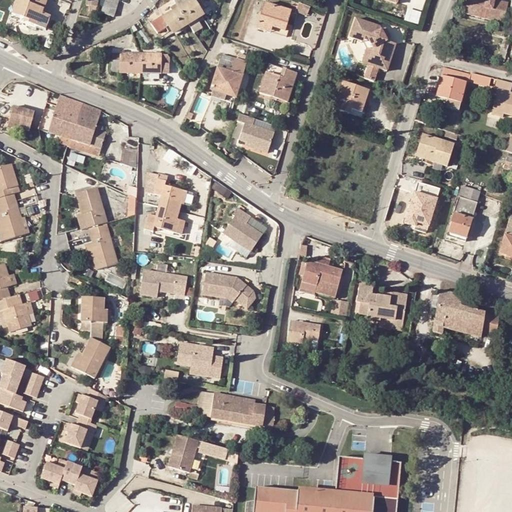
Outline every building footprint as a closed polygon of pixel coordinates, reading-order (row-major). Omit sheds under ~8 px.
[(44,0),(15,0),(11,12),(23,17),(22,19),(44,27),(49,13),(41,10),(44,0)] [(87,9),(96,11),(98,3),(95,2),(95,0),(85,0),(85,1),(89,2),(87,9)] [(173,7),(162,14),(166,19),(168,23),(171,27),(173,29),(189,20),(194,28),(201,23),(196,14),(202,11),(200,9),(198,4),(196,0),(195,0),(184,0),(179,3),(173,7)] [(291,6),(270,0),(263,0),(256,24),(270,28),(271,22),(284,27),(291,6)] [(305,12),(309,3),(300,0),(296,0),(294,8),(305,12)] [(471,0),(469,10),(504,19),(509,0),(471,0)] [(100,8),(113,12),(115,5),(102,1),(100,8)] [(158,29),(168,23),(166,19),(162,14),(151,21),(158,29)] [(357,15),(353,28),(368,33),(374,44),(369,60),(379,64),(387,67),(396,39),(386,36),(386,35),(379,22),(357,15)] [(386,35),(390,33),(383,20),(379,22),(386,35)] [(368,33),(353,28),(351,34),(364,38),(368,45),(363,59),(369,60),(374,44),(368,33)] [(242,57),(246,45),(226,38),(222,51),(242,57)] [(109,58),(109,68),(139,68),(141,50),(118,49),(111,49),(111,58),(109,58)] [(167,51),(141,50),(139,68),(149,69),(148,74),(157,74),(157,69),(166,69),(166,56),(167,56),(167,51)] [(211,86),(212,87),(232,93),(235,94),(243,68),(247,69),(250,60),(242,57),(222,51),(211,86)] [(379,64),(369,60),(364,74),(374,77),(379,64)] [(294,73),(267,64),(257,92),(285,102),(294,73)] [(445,67),(438,96),(449,99),(461,103),(466,82),(476,84),(478,75),(445,67)] [(476,84),(483,86),(485,77),(478,75),(476,84)] [(344,107),(346,103),(360,108),(368,86),(342,77),(333,103),(344,107)] [(504,111),(503,114),(511,116),(511,94),(511,87),(511,84),(497,81),(495,90),(498,91),(493,109),(504,111)] [(103,110),(62,95),(50,132),(73,139),(92,145),(97,129),(103,110)] [(449,99),(448,103),(447,106),(460,110),(461,103),(449,99)] [(344,107),(359,112),(360,108),(346,103),(344,107)] [(14,107),(9,126),(30,132),(36,112),(14,107)] [(233,140),(269,151),(277,124),(241,113),(233,140)] [(423,128),(416,150),(448,160),(455,139),(423,128)] [(103,149),(108,132),(97,129),(92,145),(103,149)] [(92,145),(73,139),(70,146),(100,156),(103,149),(92,145)] [(138,168),(138,151),(123,150),(122,165),(138,168)] [(11,164),(0,167),(0,208),(2,214),(0,213),(0,221),(6,240),(26,234),(23,223),(22,218),(16,200),(12,188),(17,187),(11,164)] [(160,177),(148,172),(147,192),(162,197),(159,207),(181,214),(183,205),(187,192),(166,186),(167,182),(159,180),(160,177)] [(415,222),(416,218),(427,221),(438,187),(419,181),(416,189),(413,188),(404,218),(415,222)] [(476,198),(480,188),(461,182),(445,231),(464,237),(473,208),(468,206),(471,196),(476,198)] [(101,188),(79,192),(83,209),(84,214),(87,229),(90,228),(91,235),(93,241),(89,242),(93,258),(96,268),(116,264),(109,231),(107,224),(108,223),(101,188)] [(468,206),(473,208),(476,198),(471,196),(468,206)] [(146,230),(154,232),(155,228),(175,233),(179,221),(181,214),(159,207),(157,217),(150,216),(146,230)] [(236,217),(225,233),(253,251),(264,235),(248,224),(253,217),(240,209),(235,216),(236,217)] [(87,229),(84,214),(79,215),(82,230),(87,229)] [(511,215),(509,215),(506,223),(499,247),(511,251),(511,215)] [(234,240),(230,245),(247,256),(251,251),(234,240)] [(85,243),(89,259),(93,258),(89,242),(85,243)] [(317,263),(330,267),(332,263),(319,259),(317,263)] [(318,286),(320,280),(339,286),(343,272),(330,267),(317,263),(310,261),(303,281),(318,286)] [(0,310),(4,310),(7,327),(8,332),(28,329),(26,316),(24,305),(17,306),(12,307),(11,299),(6,300),(4,289),(14,287),(12,278),(10,264),(0,266),(0,310)] [(159,297),(160,290),(176,292),(178,275),(145,272),(143,295),(159,297)] [(232,293),(232,296),(234,297),(244,305),(254,292),(237,278),(208,273),(204,295),(222,298),(223,292),(232,293)] [(318,286),(303,281),(300,289),(334,300),(339,286),(320,280),(318,286)] [(380,320),(380,318),(402,322),(407,294),(391,291),(390,297),(372,294),(373,285),(360,282),(356,302),(360,303),(359,313),(367,315),(367,318),(380,320)] [(11,299),(15,298),(14,287),(4,289),(6,300),(11,299)] [(435,331),(443,333),(445,326),(483,336),(484,332),(498,334),(500,316),(474,309),(461,305),(463,296),(444,291),(445,288),(442,287),(435,331)] [(230,299),(232,300),(234,297),(232,296),(232,293),(223,292),(222,298),(230,299)] [(105,300),(84,298),(83,322),(103,323),(105,300)] [(336,299),(332,314),(351,317),(353,304),(336,299)] [(380,318),(380,320),(379,324),(392,326),(392,328),(401,330),(402,322),(380,318)] [(303,345),(305,338),(318,341),(322,326),(292,320),(288,341),(303,345)] [(112,347),(93,337),(93,338),(85,353),(78,367),(96,377),(112,347)] [(305,338),(303,345),(302,348),(316,351),(318,341),(305,338)] [(212,371),(211,379),(221,381),(225,360),(214,358),(216,351),(182,345),(178,365),(192,368),(212,371)] [(80,351),(73,365),(78,367),(85,353),(80,351)] [(4,373),(6,374),(25,381),(30,368),(9,360),(4,373)] [(494,377),(497,368),(489,366),(487,374),(494,377)] [(212,371),(192,368),(191,376),(211,379),(212,371)] [(42,386),(45,378),(33,373),(30,382),(26,393),(38,397),(42,386)] [(6,374),(0,388),(3,389),(0,396),(0,403),(23,412),(27,402),(22,400),(24,397),(19,395),(25,381),(6,374)] [(93,388),(92,390),(88,400),(83,398),(80,407),(76,416),(82,418),(93,422),(97,409),(101,410),(103,403),(106,404),(108,398),(109,396),(93,388)] [(267,406),(256,404),(256,401),(203,393),(200,407),(179,404),(178,411),(199,414),(199,415),(264,426),(266,416),(267,406)] [(29,423),(0,412),(0,428),(9,432),(12,425),(26,430),(29,423)] [(95,436),(99,427),(92,425),(81,421),(78,429),(74,427),(69,438),(66,446),(82,452),(86,441),(90,443),(93,435),(95,436)] [(82,452),(88,454),(92,444),(95,436),(93,435),(90,443),(86,441),(82,452)] [(179,437),(169,469),(190,475),(200,443),(179,437)] [(16,458),(20,447),(8,442),(4,453),(16,458)] [(365,458),(363,482),(389,485),(392,461),(392,455),(365,453),(365,458)] [(339,456),(335,490),(374,494),(372,511),(395,511),(400,462),(392,461),(389,485),(363,482),(365,458),(339,456)] [(70,487),(77,467),(68,464),(67,467),(61,464),(59,469),(49,465),(42,481),(53,485),(61,488),(63,484),(70,487)] [(77,467),(70,487),(77,489),(76,493),(83,496),(94,499),(100,483),(89,479),(91,475),(84,472),(85,470),(77,467)] [(256,487),(255,500),(253,511),(372,511),(374,494),(335,490),(299,487),(298,490),(292,490),(256,487)] [(245,511),(253,511),(255,500),(246,502),(245,511)] [(181,509),(180,511),(220,511),(221,504),(191,501),(190,509),(181,509)]
